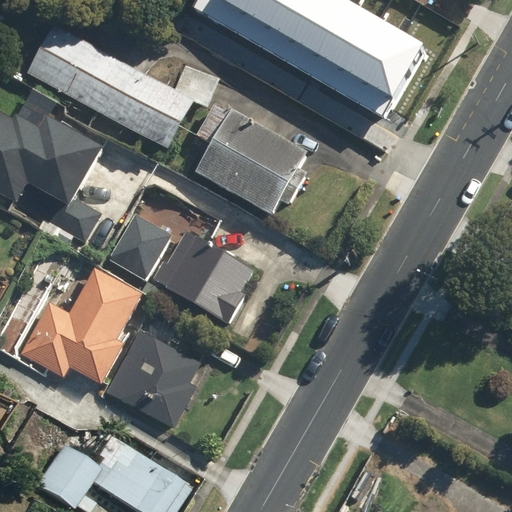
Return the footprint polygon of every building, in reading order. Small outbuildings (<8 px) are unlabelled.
[(307,46),(289,34),(263,75),(291,93),(306,69),(349,96),(364,73),(358,69),(382,31),(335,1),(307,46)] [(55,28),(26,78),(166,158),(194,108),(170,94),(55,28)] [(187,64),(170,94),(194,108),(205,114),(223,84),(187,64)] [(207,153),(192,181),(269,223),(307,155),(212,103),(190,143),(207,153)] [(0,110),(0,198),(89,252),(108,219),(78,201),(106,154),(49,120),(40,135),(0,110)] [(134,221),(109,262),(229,332),(260,280),(190,239),(184,250),(134,221)] [(65,313),(48,303),(18,356),(60,380),(66,369),(103,389),(125,350),(118,346),(144,299),(90,269),(65,313)] [(136,330),(125,350),(103,389),(178,432),(201,392),(192,388),(202,369),(166,349),(178,326),(159,316),(147,336),(136,330)] [(97,472),(88,486),(126,511),(179,511),(191,495),(109,439),(90,467),(97,472)] [(90,467),(57,444),(29,485),(68,511),(70,511),(88,486),(97,472),(90,467)]
